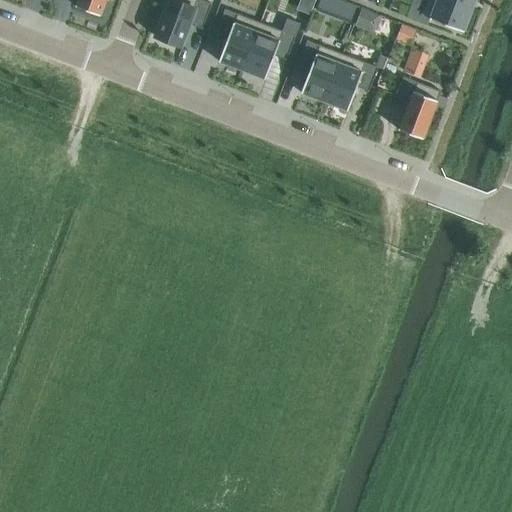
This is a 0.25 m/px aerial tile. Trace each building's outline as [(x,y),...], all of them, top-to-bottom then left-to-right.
[(106,0),(78,0),(76,7),(100,16),(106,0)] [(212,4),(201,0),(170,0),(156,37),(180,47),(189,24),(202,29),(212,4)] [(320,0),(316,11),(331,17),(337,0),(336,0),(320,0)] [(464,32),(472,11),(442,0),(426,0),(421,16),(464,32)] [(442,0),(472,11),(475,0),(442,0)] [(242,70),(261,23),(225,9),(216,33),(228,38),(219,61),(242,70)] [(375,30),(377,31),(382,17),(362,9),(356,26),(374,32),(375,30)] [(261,23),(242,70),(266,79),(275,56),(287,60),(296,36),(261,23)] [(417,30),(402,25),(396,40),(411,46),(417,30)] [(325,102),(343,54),(307,40),(298,65),(310,69),(301,93),(325,102)] [(343,54),(325,102),(348,110),(357,87),(369,92),(378,68),(343,54)] [(441,91),(403,77),(394,102),(407,108),(399,130),(423,139),(441,91)]
